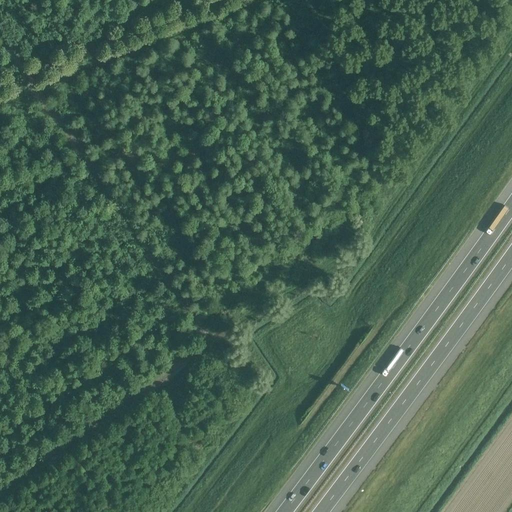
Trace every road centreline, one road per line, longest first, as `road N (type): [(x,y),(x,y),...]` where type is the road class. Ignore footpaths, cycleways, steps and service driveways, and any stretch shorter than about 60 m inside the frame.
road 1 (motorway): [(511,199),(280,511)]
road 2 (motorway): [(321,511),(511,254)]
